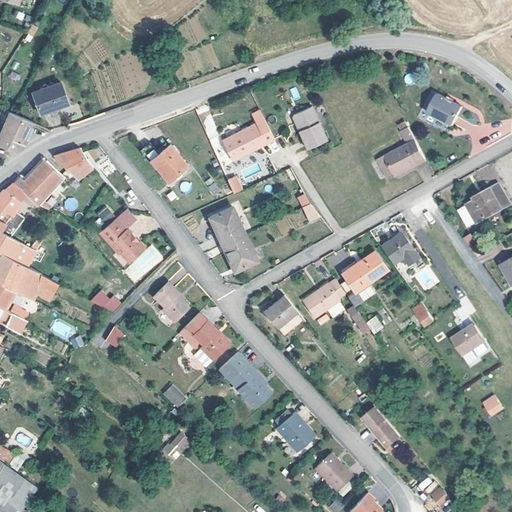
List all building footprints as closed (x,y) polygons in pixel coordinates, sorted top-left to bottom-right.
[(2,0),(1,7),(3,10),(20,14),(23,0),(2,0)] [(25,42),(26,43),(30,45),(35,35),(30,33),(25,42)] [(296,87),(290,89),(293,100),(300,98),(296,87)] [(36,101),(44,122),(72,111),(64,90),(36,101)] [(463,108),(438,94),(429,112),(454,126),(463,108)] [(308,105),(291,115),(308,147),(325,137),(308,105)] [(23,141),(35,120),(11,109),(0,135),(0,141),(14,149),(23,141)] [(234,160),(275,142),(261,114),(256,116),(259,123),(224,138),(234,160)] [(426,160),(409,128),(403,132),(409,142),(379,159),(388,176),(395,172),(397,176),(426,160)] [(152,161),(169,181),(187,165),(170,146),(152,161)] [(82,188),(96,175),(84,155),(71,160),(58,164),(82,188)] [(25,184),(19,192),(24,196),(35,204),(42,209),(46,206),(65,185),(49,170),(47,168),(36,180),(29,187),(25,184)] [(235,194),(242,191),(236,178),(229,182),(235,194)] [(300,193),(303,192),(298,182),(295,184),(300,193)] [(214,183),(208,188),(215,196),(221,191),(214,183)] [(467,205),(478,223),(510,207),(499,185),(477,196),(478,198),(467,205)] [(22,200),(24,196),(19,192),(16,191),(2,204),(0,206),(0,226),(10,232),(6,239),(40,260),(44,248),(43,248),(31,240),(37,220),(28,214),(26,217),(16,210),(22,200)] [(305,193),(297,197),(302,207),(309,203),(305,193)] [(32,207),(35,204),(24,196),(22,200),(32,207)] [(65,199),(66,210),(77,209),(76,198),(65,199)] [(470,228),(478,223),(467,205),(465,203),(457,208),(470,228)] [(311,220),(319,216),(310,205),(305,207),(311,220)] [(56,215),(46,206),(42,209),(53,217),(56,215)] [(103,223),(114,216),(107,206),(97,213),(103,223)] [(223,246),(245,236),(232,208),(210,218),(223,246)] [(122,213),(113,221),(122,231),(131,223),(122,213)] [(128,238),(130,236),(127,232),(122,231),(113,221),(98,234),(116,254),(119,254),(127,263),(142,249),(135,242),(134,244),(128,238)] [(0,255),(35,276),(40,260),(6,239),(10,232),(0,226),(0,255)] [(411,257),(413,260),(420,256),(403,232),(396,237),(394,236),(382,245),(394,263),(403,256),(407,261),(411,257)] [(475,253),(482,249),(472,234),(465,239),(475,253)] [(245,236),(223,246),(235,273),(257,262),(245,236)] [(355,280),(345,288),(347,290),(358,303),(377,288),(373,281),(390,270),(378,252),(348,271),(352,277),(355,280)] [(53,286),(35,276),(0,255),(0,286),(41,309),(44,305),(53,286)] [(511,257),(501,263),(511,282),(511,257)] [(343,284),(345,288),(355,280),(352,277),(343,284)] [(342,294),(347,290),(345,288),(343,284),(338,279),(333,283),(331,280),(310,297),(322,312),(332,305),(344,297),(342,294)] [(177,321),(189,308),(181,300),(184,297),(169,284),(155,298),(167,308),(165,310),(177,321)] [(38,316),(41,309),(0,286),(0,309),(15,318),(18,311),(32,319),(34,314),(38,316)] [(53,286),(44,305),(57,313),(68,294),(53,286)] [(286,336),(306,320),(286,296),(266,312),(286,336)] [(317,316),(322,312),(310,297),(305,301),(317,316)] [(344,297),(332,305),(338,314),(350,306),(344,297)] [(110,315),(117,307),(108,298),(98,310),(110,315)] [(118,322),(129,310),(121,303),(117,307),(110,315),(118,322)] [(359,321),(364,318),(359,306),(351,310),(359,321)] [(30,328),(15,318),(0,309),(0,322),(3,324),(2,326),(3,327),(23,339),(30,328)] [(30,328),(32,319),(18,311),(15,318),(30,328)] [(426,325),(435,319),(429,311),(420,317),(426,325)] [(319,325),(330,320),(327,314),(316,319),(319,325)] [(198,315),(178,335),(203,354),(206,350),(221,361),(232,344),(217,334),(219,330),(198,315)] [(466,329),(467,332),(477,325),(475,324),(466,329)] [(466,357),(475,351),(488,343),(477,325),(467,332),(454,340),(466,357)] [(117,348),(126,334),(114,326),(105,340),(117,348)] [(217,334),(232,344),(234,340),(219,330),(217,334)] [(74,349),(84,345),(80,335),(70,340),(74,349)] [(0,348),(4,350),(9,342),(0,336),(0,348)] [(488,343),(475,351),(479,357),(482,357),(491,351),(491,348),(488,343)] [(246,389),(244,391),(256,406),(272,392),(262,380),(265,378),(240,349),(223,366),(236,382),(238,380),(246,389)] [(216,368),(221,361),(206,350),(203,354),(200,358),(216,368)] [(236,382),(244,391),(246,389),(238,380),(236,382)] [(173,384),(163,393),(177,408),(187,398),(173,384)] [(511,387),(503,393),(505,397),(511,392),(511,387)] [(494,393),(481,402),(491,417),(504,408),(494,393)] [(390,447),(402,437),(377,406),(362,417),(369,425),(371,424),(390,447)] [(289,409),(284,414),(289,419),(294,414),(289,409)] [(298,451),(312,437),(298,422),(301,419),(295,412),(294,414),(289,419),(284,414),(276,422),(280,427),(278,429),(298,451)] [(298,422),(312,437),(315,434),(301,419),(298,422)] [(193,440),(184,431),(175,441),(184,449),(193,440)] [(0,459),(7,464),(14,455),(0,445),(0,459)] [(355,476),(331,451),(315,467),(339,492),(355,476)] [(13,455),(9,466),(19,470),(23,459),(13,455)] [(0,465),(0,497),(20,511),(24,511),(37,493),(0,465)] [(419,484),(427,495),(437,487),(429,476),(419,484)] [(432,493),(434,496),(444,488),(442,485),(432,493)] [(444,488),(434,496),(441,505),(451,496),(444,488)] [(368,491),(350,511),(351,511),(384,511),(385,508),(374,499),(376,497),(368,491)] [(332,508),(337,511),(344,504),(339,500),(332,508)]
